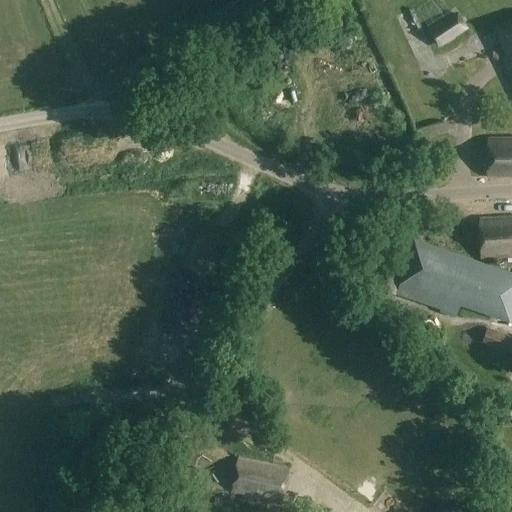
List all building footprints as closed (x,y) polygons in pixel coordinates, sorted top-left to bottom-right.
[(438,49),(467,30),(456,13),(427,32),(438,49)] [(508,56),(500,60),(511,83),(511,23),(496,31),(508,56)] [(511,138),(488,139),(487,179),(511,179),(511,138)] [(511,219),(478,221),(480,262),(511,259),(511,219)] [(511,273),(480,262),(414,240),(395,294),(456,315),(460,304),(511,322),(511,273)] [(511,337),(486,329),(481,345),(511,354),(511,337)] [(290,469),(237,459),(230,491),(283,502),(290,469)] [(311,500),(301,511),(318,511),(322,508),(311,500)]
